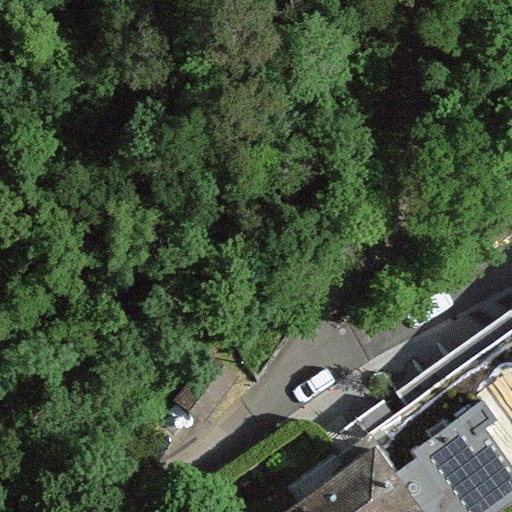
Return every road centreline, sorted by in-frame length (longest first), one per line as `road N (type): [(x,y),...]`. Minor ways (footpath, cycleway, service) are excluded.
road 1 (residential): [(437,0),(446,74),(371,358)]
road 2 (residential): [(95,511),(371,358)]
